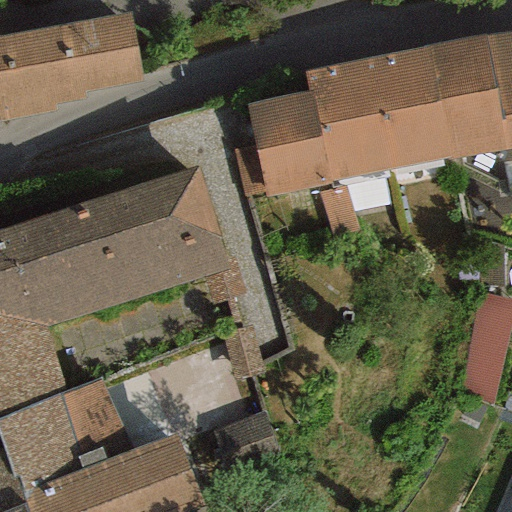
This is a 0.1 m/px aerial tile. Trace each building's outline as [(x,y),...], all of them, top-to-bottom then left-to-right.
[(128,14),(0,37),(0,119),(57,109),(55,102),(84,97),(83,90),(140,80),(128,14)] [(511,31),(484,37),(503,150),(511,147),(511,31)] [(428,48),(365,60),(387,170),(448,158),(503,150),(484,37),(428,48)] [(305,72),(309,91),(327,182),(387,170),(365,60),(305,72)] [(309,91),(244,105),(253,146),(232,150),(241,195),(259,191),(261,198),(327,182),(309,91)] [(196,169),(0,231),(0,417),(64,389),(44,326),(227,270),(196,169)] [(466,400),(502,404),(511,303),(475,300),(466,400)] [(64,389),(0,417),(0,448),(23,511),(187,511),(198,508),(175,437),(130,452),(100,377),(64,389)] [(23,511),(0,448),(0,511),(23,511)]
